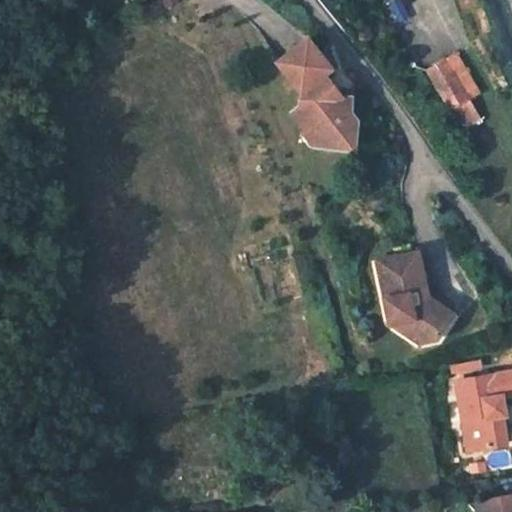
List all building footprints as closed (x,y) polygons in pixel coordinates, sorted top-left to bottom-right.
[(332,68),(309,38),(279,62),(305,96),(303,100),(292,109),(307,128),(315,122),(319,127),(320,138),(326,146),(347,148),(355,142),(358,121),(352,112),(352,97),(342,95),(325,74),(332,68)] [(480,93),(458,54),(447,60),(470,100),(480,93)] [(470,100),(447,60),(430,71),(453,109),(448,111),(459,130),(480,117),(470,100)] [(304,131),(315,144),(326,146),(320,138),(319,127),(315,122),(307,128),(304,131)] [(431,296),(424,251),(383,258),(394,321),(421,341),(439,339),(456,315),(431,296)] [(511,372),(459,382),(471,450),(510,444),(506,426),(502,427),(500,416),(504,415),(509,415),(506,396),(511,395),(511,372)] [(511,511),(511,495),(479,502),(480,511),(511,511)]
